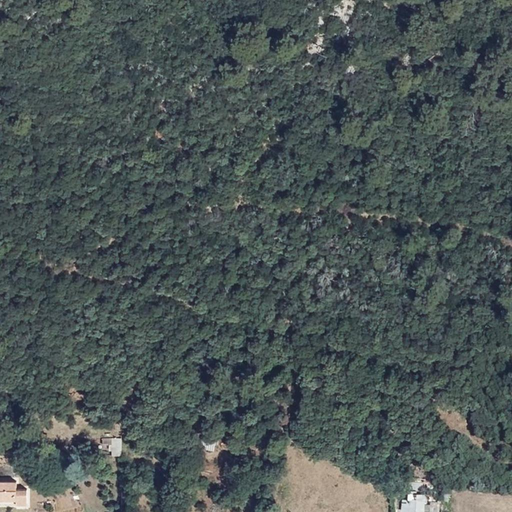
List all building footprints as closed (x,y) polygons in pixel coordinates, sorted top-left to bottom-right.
[(121,455),(121,437),(102,437),(102,445),(111,445),(111,455),(121,455)] [(202,448),(214,450),(216,441),(204,439),(202,448)] [(99,462),(108,463),(109,451),(99,450),(99,462)] [(429,502),(428,511),(437,511),(438,502),(429,502)] [(404,511),(405,504),(389,503),(389,509),(384,509),(383,511),(404,511)]
